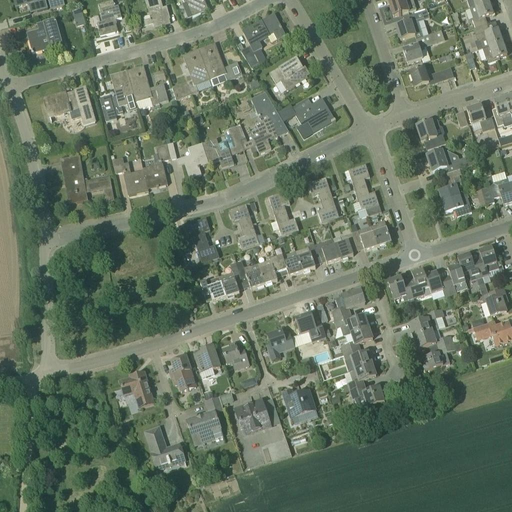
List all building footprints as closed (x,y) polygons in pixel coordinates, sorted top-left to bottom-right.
[(39,10),(37,3),(42,1),(41,0),(12,0),(15,9),(28,5),(30,13),(39,10)] [(62,0),(47,0),(51,11),(65,7),(62,0)] [(170,21),(167,8),(163,9),(160,0),(144,0),(150,21),(144,23),(146,31),(142,32),(142,33),(165,26),(164,22),(170,21)] [(203,0),(182,0),(184,6),(187,5),(192,18),(189,19),(189,20),(208,12),(208,13),(209,13),(203,0)] [(414,0),(400,0),(389,4),(394,19),(409,14),(416,11),(412,1),(414,0)] [(464,0),(465,0),(464,0),(470,0),(474,9),(489,3),(487,0),(464,0)] [(118,34),(115,22),(122,20),(118,8),(115,9),(113,2),(98,6),(103,24),(97,26),(100,39),(118,34)] [(472,21),(475,31),(487,27),(485,19),(493,17),(489,3),(474,9),(470,10),(473,21),(472,21)] [(73,18),(75,26),(76,29),(84,26),(81,15),(80,11),(75,13),(72,14),(73,18)] [(423,39),(419,27),(418,24),(429,20),(427,12),(413,17),(414,23),(396,29),(400,42),(414,38),(416,42),(423,39)] [(457,14),(451,16),(455,28),(461,26),(457,14)] [(260,66),(254,55),(262,50),(259,44),(274,35),(277,41),(285,37),(281,31),(282,30),(280,27),(280,28),(274,17),(266,21),(267,23),(263,25),(262,23),(243,34),(250,48),(241,53),(251,71),(260,66)] [(44,55),(55,52),(54,49),(62,47),(55,22),(38,27),(40,33),(38,34),(39,38),(29,41),(32,53),(31,53),(32,57),(34,56),(34,55),(44,52),(44,55)] [(487,27),(475,31),(473,32),(475,37),(477,42),(474,43),(477,52),(482,51),(503,44),(498,31),(490,34),(487,27)] [(421,61),(418,52),(444,43),(441,33),(423,39),(416,42),(415,42),(417,47),(403,52),(408,67),(408,66),(421,61)] [(487,66),(497,63),(497,61),(507,57),(503,44),(482,51),(487,66)] [(211,81),(224,77),(226,83),(242,77),(237,64),(222,70),(213,47),(200,52),(199,51),(198,51),(210,83),(211,82),(211,81)] [(171,89),(176,103),(199,94),(196,87),(209,82),(209,83),(210,83),(198,51),(198,52),(198,53),(184,58),(193,81),(171,89)] [(470,72),(476,70),(471,55),(465,57),(470,72)] [(279,70),(269,75),(276,86),(280,83),(286,93),(308,80),(304,73),(303,74),(301,71),(303,70),(296,59),(279,70)] [(498,72),(496,66),(496,65),(489,67),(491,74),(498,72)] [(152,107),(168,103),(163,86),(148,91),(142,69),(128,73),(128,72),(127,73),(136,105),(136,104),(150,100),(152,107)] [(450,70),(445,72),(427,78),(424,70),(410,75),(415,90),(431,84),(432,87),(454,80),(450,70)] [(117,98),(111,100),(110,97),(100,100),(107,124),(117,121),(116,117),(123,115),(121,108),(134,104),(135,105),(136,105),(127,73),(126,73),(126,74),(112,78),(117,98)] [(257,83),(250,86),(252,91),(259,88),(257,83)] [(72,122),(82,119),(84,127),(95,124),(85,90),(75,93),(75,95),(66,98),(65,96),(45,102),(51,124),(52,124),(50,118),(69,113),(70,115),(72,122)] [(268,143),(289,134),(282,123),(265,96),(251,102),(260,124),(255,126),(259,134),(251,137),(253,141),(247,144),(250,150),(256,148),(259,156),(271,151),(269,145),(268,143)] [(308,125),(314,135),(313,135),(313,136),(320,132),(332,124),(332,125),(336,123),(335,121),(334,122),(329,113),(327,114),(324,109),(326,108),(322,101),(311,106),(308,100),(292,110),(295,117),(302,128),(308,125)] [(503,122),(511,119),(505,100),(493,103),(496,111),(492,112),(497,129),(505,127),(503,122)] [(467,112),(472,127),(480,124),(483,135),(495,131),(491,120),(486,122),(481,107),(467,112)] [(179,121),(176,112),(169,115),(172,123),(179,121)] [(456,116),(460,129),(468,127),(463,114),(456,116)] [(194,126),(191,120),(186,123),(189,129),(194,126)] [(427,143),(443,138),(444,135),(442,130),(440,128),(437,122),(432,124),(431,124),(416,129),(417,129),(422,145),(425,143),(426,144),(427,143)] [(239,127),(234,129),(241,146),(247,144),(239,127)] [(241,146),(234,129),(228,131),(234,149),(241,146)] [(176,160),(173,145),(170,146),(169,140),(166,141),(167,147),(170,162),(176,160)] [(237,155),(235,149),(221,154),(217,141),(202,146),(209,166),(219,163),(219,164),(220,164),(222,170),(234,166),(231,158),(237,155)] [(190,157),(176,162),(178,168),(184,166),(189,181),(201,177),(199,171),(200,171),(199,169),(209,166),(202,146),(188,151),(190,157)] [(163,166),(162,166),(161,164),(170,162),(167,147),(155,149),(157,156),(153,157),(155,168),(143,171),(148,194),(148,191),(157,189),(157,190),(159,190),(159,189),(167,187),(167,188),(168,187),(163,166)] [(472,158),(471,157),(459,161),(458,158),(446,152),(442,153),(427,159),(432,175),(447,170),(449,175),(472,168),(479,165),(475,157),(472,158)] [(83,182),(79,159),(61,163),(63,172),(65,171),(69,196),(67,197),(69,206),(76,205),(83,204),(83,203),(87,203),(85,195),(104,191),(107,205),(113,204),(109,180),(87,184),(86,182),(83,182)] [(115,176),(126,174),(122,160),(115,162),(112,162),(115,176)] [(355,193),(365,190),(363,182),(370,180),(365,167),(344,174),(345,175),(349,173),(355,193)] [(143,171),(143,173),(123,177),(128,198),(129,198),(147,194),(148,194),(143,171)] [(442,204),(460,198),(457,190),(462,188),(459,178),(445,183),(448,190),(438,194),(442,204)] [(511,205),(511,196),(509,187),(507,181),(493,185),(491,178),(487,179),(489,189),(493,201),(501,198),(504,208),(511,205)] [(320,196),(322,204),(332,200),(326,181),(329,180),(329,179),(308,186),(313,199),(320,196)] [(489,189),(481,191),(486,207),(494,205),(493,201),(489,189)] [(368,197),(365,190),(355,193),(362,213),(365,212),(379,207),(375,194),(368,197)] [(275,219),(285,216),(283,209),(290,206),(286,194),(265,201),(269,200),(275,219)] [(460,198),(442,204),(445,215),(455,212),(457,219),(472,215),(465,196),(460,198)] [(332,200),(322,204),(325,211),(317,213),(322,226),(339,220),(332,200)] [(240,223),(242,231),(252,227),(246,208),(250,206),(249,206),(229,213),(233,226),(240,223)] [(379,207),(365,212),(368,219),(381,215),(379,207)] [(275,219),(275,220),(282,239),(299,234),(295,221),(288,223),(285,216),(275,219)] [(195,246),(205,243),(203,236),(210,233),(206,221),(185,228),(189,227),(195,246)] [(371,229),(378,249),(391,245),(384,224),(371,229)] [(242,253),(259,247),(252,227),(242,231),(245,238),(238,240),(242,253)] [(357,233),(352,235),(358,253),(357,249),(362,247),(365,254),(378,249),(371,229),(357,233)] [(358,253),(352,235),(346,237),(333,241),(340,262),(353,258),(351,251),(356,249),(358,253)] [(340,262),(333,241),(314,247),(319,261),(324,259),(327,267),(340,262)] [(208,250),(205,243),(195,246),(202,266),(214,262),(219,261),(215,248),(208,250)] [(319,261),(314,247),(295,254),(302,275),(315,270),(313,263),(318,261),(320,266),(319,261)] [(486,269),(496,266),(497,266),(491,249),(479,253),(481,261),(477,262),(482,279),(488,277),(487,275),(486,269)] [(295,254),(276,260),(281,274),(286,272),(289,279),(302,275),(295,254)] [(482,279),(477,262),(472,264),(469,256),(457,260),(459,266),(462,277),(468,274),(471,283),(477,281),(482,279)] [(280,274),(281,274),(276,260),(269,262),(257,266),(259,273),(264,287),(277,283),(275,276),(280,274)] [(264,287),(259,273),(252,275),(250,268),(244,270),(241,263),(236,265),(244,291),(243,287),(248,285),(251,292),(264,287)] [(336,273),(342,271),(340,264),(333,266),(336,273)] [(244,291),(236,265),(230,267),(232,275),(219,279),(226,300),(240,296),(237,288),(243,287),(244,291)] [(467,291),(462,277),(459,266),(447,270),(451,281),(446,283),(451,299),(457,297),(456,295),(467,291)] [(185,271),(186,278),(194,278),(193,270),(187,271),(185,271)] [(422,292),(429,290),(425,277),(425,278),(423,272),(412,276),(414,281),(408,283),(413,301),(424,297),(422,292)] [(451,299),(446,283),(440,284),(437,274),(425,277),(429,290),(431,296),(442,293),(445,300),(451,299)] [(219,279),(206,284),(200,286),(205,299),(210,297),(213,304),(226,300),(219,279)] [(408,283),(402,285),(401,279),(388,284),(394,303),(406,299),(408,302),(413,301),(408,283)] [(503,292),(482,299),(489,320),(506,314),(503,305),(507,304),(503,292)] [(343,299),(346,310),(332,315),(334,322),(349,318),(347,312),(365,306),(360,293),(343,299)] [(414,340),(431,334),(438,332),(435,321),(443,318),(441,312),(426,317),(428,322),(410,327),(414,340)] [(325,313),(319,315),(322,325),(328,323),(325,313)] [(309,334),(312,344),(312,345),(326,340),(321,326),(315,328),(312,319),(313,318),(312,316),(295,321),(300,337),(309,334)] [(337,331),(340,330),(343,339),(351,336),(369,330),(365,319),(351,323),(349,318),(334,322),(337,331)] [(485,327),(474,330),(473,330),(468,332),(469,335),(472,334),(475,343),(491,337),(495,349),(511,343),(511,337),(508,326),(495,330),(493,324),(485,327)] [(359,353),(357,347),(373,341),(369,330),(351,336),(353,345),(341,349),(344,358),(359,353)] [(278,355),(294,350),(290,336),(284,338),(282,332),(268,337),(271,347),(267,348),(272,363),(280,360),(278,355)] [(435,344),(431,334),(414,340),(418,352),(436,346),(437,351),(453,346),(450,339),(435,344)] [(329,350),(336,348),(334,342),(327,344),(329,350)] [(449,366),(446,355),(455,352),(453,346),(437,351),(439,356),(421,362),(425,374),(434,371),(449,366)] [(233,367),(235,373),(249,368),(243,352),(237,354),(236,348),(222,353),(228,368),(233,367)] [(213,372),(220,369),(213,349),(206,351),(207,354),(203,356),(202,355),(195,358),(200,375),(213,371),(213,372)] [(344,358),(346,364),(349,375),(372,367),(368,355),(360,358),(359,353),(344,358)] [(181,394),(195,389),(190,373),(186,360),(172,365),(176,377),(171,378),(174,387),(178,386),(181,394)] [(349,375),(353,385),(347,387),(348,387),(350,393),(364,389),(362,383),(376,378),(372,367),(349,375)] [(134,395),(134,396),(138,410),(154,406),(145,378),(140,379),(140,377),(135,378),(135,379),(131,381),(131,379),(129,380),(130,381),(120,384),(124,398),(134,395)] [(367,409),(367,410),(384,404),(380,389),(366,394),(364,389),(350,393),(352,401),(354,401),(358,412),(367,409)] [(291,421),(315,413),(309,393),(293,399),(292,394),(283,397),(291,421)] [(223,439),(221,432),(215,415),(223,413),(219,400),(204,405),(208,416),(203,417),(204,418),(196,421),(196,420),(186,424),(195,449),(214,442),(223,439)] [(268,411),(265,412),(262,404),(249,408),(250,410),(245,412),(245,410),(235,413),(244,438),(277,426),(273,416),(270,417),(268,411)] [(344,415),(336,418),(338,424),(346,421),(344,415)] [(185,464),(179,447),(179,449),(173,451),(172,449),(166,452),(164,445),(165,445),(163,441),(162,441),(159,431),(160,431),(160,430),(145,435),(152,456),(151,457),(157,474),(185,464)]
